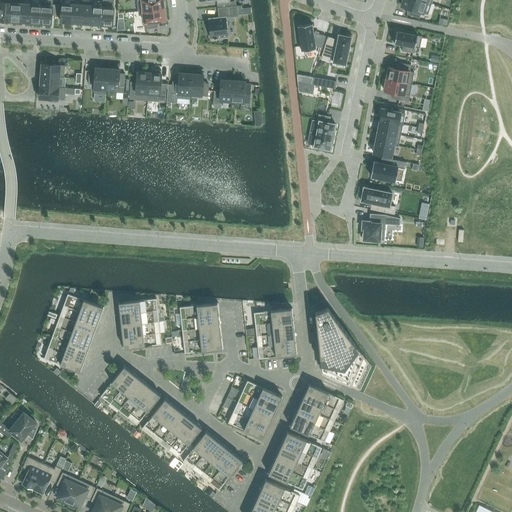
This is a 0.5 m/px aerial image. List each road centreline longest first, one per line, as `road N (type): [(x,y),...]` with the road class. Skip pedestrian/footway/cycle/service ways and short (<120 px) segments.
road 1 (residential): [(0,286),(8,233),(298,253)]
road 2 (residential): [(298,253),(511,269)]
road 3 (residential): [(0,33),(178,46)]
road 4 (residential): [(376,17),(346,154)]
road 5 (residential): [(298,253),(306,363),(297,383)]
